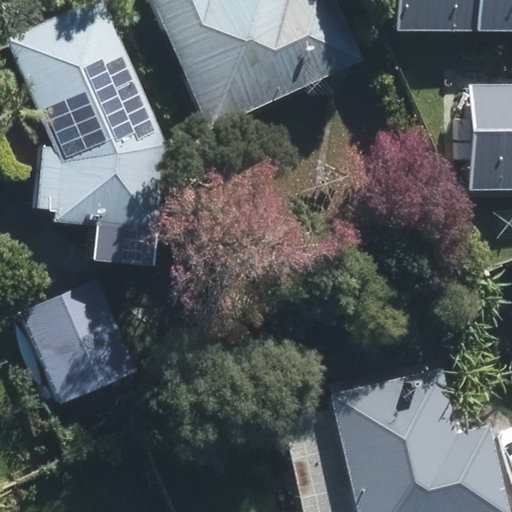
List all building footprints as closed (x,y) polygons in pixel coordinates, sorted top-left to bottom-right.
[(152,0),(204,120),(353,56),(328,0),(152,0)] [(511,0),(390,0),(390,20),(511,19),(511,0)] [(147,218),(157,140),(99,7),(10,45),(51,138),(42,204),(147,218)] [(511,91),(458,90),(455,173),(511,174),(511,91)] [(91,283),(23,312),(57,392),(126,363),(91,283)] [(432,362),(326,387),(356,511),(500,511),(480,425),(449,432),(432,362)]
